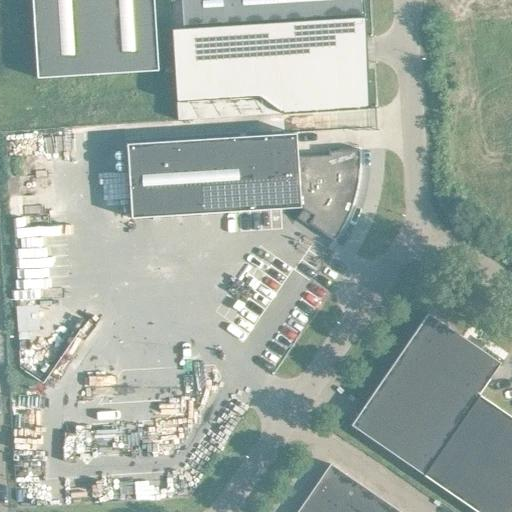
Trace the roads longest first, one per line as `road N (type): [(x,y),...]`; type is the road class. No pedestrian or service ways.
road 1 (unclassified): [(217,511),(422,232)]
road 2 (unclassified): [(422,232),(408,0)]
